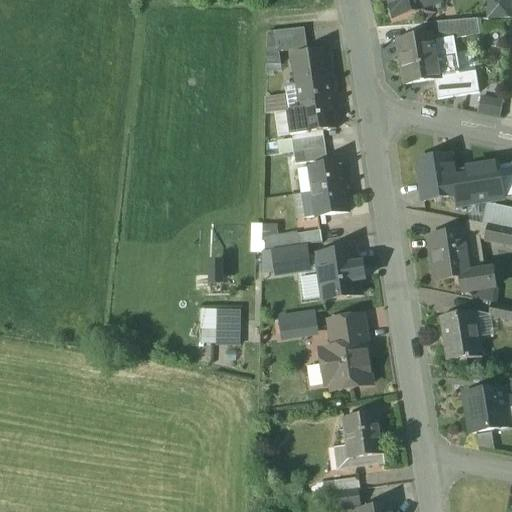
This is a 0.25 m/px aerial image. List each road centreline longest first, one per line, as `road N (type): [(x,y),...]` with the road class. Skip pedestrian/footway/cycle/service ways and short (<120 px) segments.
road 1 (residential): [(423,460),(372,111)]
road 2 (residential): [(372,111),(511,142)]
